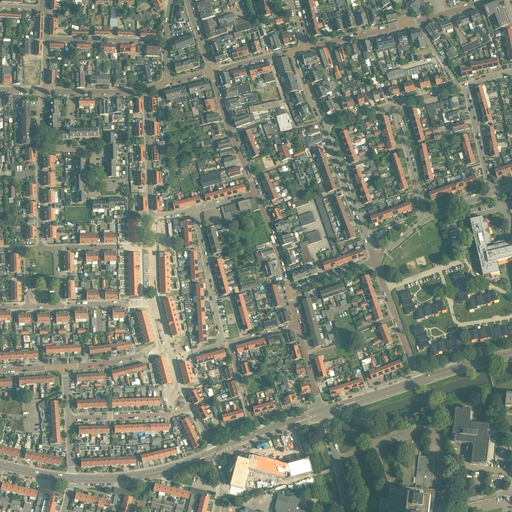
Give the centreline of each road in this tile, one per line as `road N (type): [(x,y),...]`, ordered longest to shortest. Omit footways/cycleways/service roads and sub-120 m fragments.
road 1 (residential): [(171,358),(221,343),(195,209)]
road 2 (residential): [(375,261),(318,122)]
road 3 (residential): [(155,301),(151,246),(56,248)]
road 4 (residential): [(251,422),(231,345),(297,324)]
road 5 (tertiary): [(213,453),(139,475),(70,478)]
road 6 (residential): [(257,193),(210,72)]
road 7 (residential): [(152,216),(146,88)]
road 8 (residential): [(419,380),(375,261)]
road 9 (residential): [(67,418),(171,415),(190,406)]
road 10 (residential): [(165,41),(44,39)]
